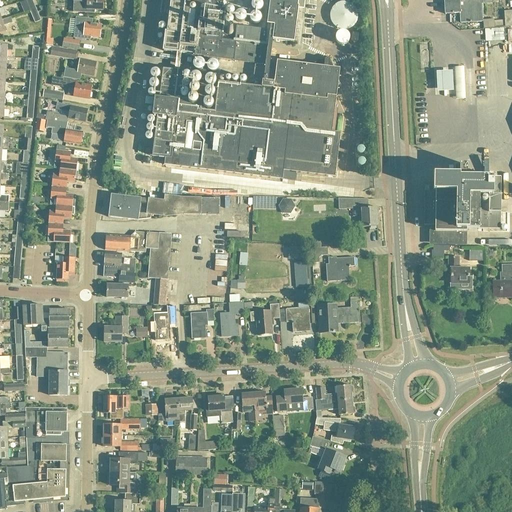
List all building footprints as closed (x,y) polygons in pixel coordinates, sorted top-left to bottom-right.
[(32,0),(25,0),(30,10),(36,8),(32,0)] [(74,0),(74,1),(73,13),(95,14),(95,9),(103,10),(103,0),(74,0)] [(271,25),(270,31),(238,27),(236,42),(221,41),(225,9),(222,9),(223,0),(170,0),(167,31),(165,31),(165,33),(163,48),(163,50),(165,51),(170,52),(178,53),(195,55),(195,56),(266,65),(269,37),(272,37),(272,39),(294,42),(299,6),(298,6),(298,0),(270,0),(267,24),(271,25)] [(481,0),(472,0),(445,2),(445,14),(460,13),(461,23),(483,22),(481,0)] [(339,2),(337,4),(334,6),(332,9),(330,13),(330,16),(331,21),(334,25),(338,28),(341,29),(346,29),(349,28),(352,27),(356,23),(357,20),(358,16),(357,12),(356,8),(353,5),(349,2),(345,1),(342,2),(339,2)] [(36,8),(30,10),(35,23),(38,21),(39,24),(41,24),(42,26),(37,27),(33,28),(34,33),(38,32),(43,31),(45,31),(47,7),(39,7),(41,10),(38,12),(36,8)] [(2,20),(1,19),(0,19),(0,31),(5,30),(4,26),(13,23),(11,17),(2,20)] [(92,19),(76,17),(74,38),(89,39),(89,36),(100,38),(101,24),(92,23),(92,19)] [(10,38),(21,35),(20,28),(8,31),(10,38)] [(358,42),(359,33),(352,32),(351,41),(358,42)] [(80,41),(64,38),(62,47),(78,50),(80,41)] [(32,58),(38,58),(39,47),(42,47),(43,43),(35,42),(34,46),(33,46),(32,58)] [(13,45),(7,45),(7,44),(0,43),(0,56),(7,56),(7,50),(13,50),(13,45)] [(77,52),(67,50),(67,49),(52,46),(45,45),(44,52),(51,53),(50,56),(64,58),(64,57),(76,59),(77,52)] [(7,56),(0,56),(0,68),(6,69),(6,62),(15,63),(15,58),(7,57),(7,56)] [(283,180),(284,170),(335,177),(340,133),(332,132),(336,97),(340,68),(333,67),(329,57),(311,65),(277,61),(274,82),(254,79),(254,85),(218,81),(215,111),(177,107),(182,71),(162,69),(159,98),(154,98),(152,115),(156,116),(152,156),(165,158),(164,165),(172,166),(283,180)] [(80,59),(78,70),(65,68),(63,78),(80,81),(81,73),(93,75),(96,62),(80,59)] [(151,70),(151,71),(150,72),(150,73),(150,75),(151,76),(151,77),(152,77),(154,78),(155,78),(156,78),(157,77),(158,77),(159,76),(159,75),(160,73),(159,72),(159,71),(158,70),(157,69),(156,69),(155,69),(154,69),(152,69),(151,70)] [(37,70),(31,70),(30,77),(28,76),(28,74),(23,73),(23,80),(30,81),(30,82),(36,82),(37,70)] [(197,73),(194,73),(192,74),(190,76),(190,78),(190,81),(192,83),(194,84),(197,84),(199,83),(200,81),(201,79),(201,76),(199,74),(197,73)] [(211,75),(209,75),(207,76),(205,78),(204,81),(205,83),(206,85),(209,86),(211,86),(214,85),(215,83),(216,81),(215,78),(214,76),(211,75)] [(63,78),(53,77),(51,86),(63,88),(64,85),(67,86),(67,87),(75,89),(73,96),(89,99),(91,86),(76,83),(77,81),(63,78)] [(149,82),(149,84),(149,85),(149,86),(150,87),(151,88),(152,88),(154,88),(155,88),(156,88),(157,87),(158,86),(158,85),(158,84),(158,82),(158,81),(157,80),(156,79),(155,79),(154,79),(152,79),(151,79),(150,80),(149,81),(149,82)] [(197,85),(195,84),(192,84),(190,86),(189,88),(189,90),(190,93),(192,94),(195,94),(197,93),(199,92),(199,89),(199,87),(197,85)] [(210,88),(208,88),(206,89),(205,91),(204,93),(205,96),(207,97),(209,98),(212,97),(214,96),(214,93),(214,91),(213,89),(210,88)] [(63,101),(64,93),(44,90),(43,98),(48,99),(63,101)] [(196,95),(194,94),(191,95),(189,96),(188,98),(188,100),(189,102),(191,104),(193,104),(195,104),(197,102),(198,100),(197,97),(196,95)] [(211,100),(209,99),(207,99),(205,100),(203,102),(203,105),(204,107),(205,109),(208,109),(210,109),(212,107),(213,105),(213,102),(211,100)] [(68,117),(55,115),(53,112),(46,111),(45,120),(47,121),(67,124),(68,118),(85,122),(87,109),(78,107),(57,102),(56,109),(70,111),(68,117)] [(26,118),(25,118),(25,119),(25,121),(33,122),(33,119),(34,106),(28,105),(26,118)] [(67,124),(47,121),(46,127),(52,128),(51,133),(58,134),(65,136),(64,142),(80,145),(83,132),(66,129),(67,124)] [(0,136),(0,148),(2,149),(2,150),(8,150),(8,149),(9,137),(3,136),(3,137),(0,136)] [(31,139),(25,139),(24,138),(23,151),(24,151),(30,151),(31,151),(32,139),(31,139)] [(45,150),(45,158),(50,158),(50,142),(35,141),(35,149),(45,150)] [(57,145),(55,162),(54,168),(60,169),(79,171),(79,163),(77,163),(78,159),(70,158),(71,152),(65,151),(66,146),(57,145)] [(436,153),(436,192),(424,192),(424,225),(430,225),(430,232),(467,232),(467,231),(469,231),(469,229),(501,230),(501,195),(493,195),(494,177),(480,177),(480,154),(436,153)] [(79,171),(60,169),(59,175),(53,174),(52,186),(67,188),(67,182),(75,183),(75,178),(78,179),(79,171)] [(0,172),(0,184),(0,185),(1,179),(8,180),(9,173),(1,173),(0,172)] [(0,194),(0,185),(0,184),(0,201),(9,202),(9,196),(0,195),(0,194)] [(52,186),(51,199),(50,205),(56,205),(75,207),(75,200),(73,199),(74,195),(66,194),(67,188),(52,186)] [(111,194),(108,217),(138,221),(138,220),(151,218),(151,215),(166,217),(184,215),(219,216),(220,199),(183,198),(165,196),(165,201),(111,194)] [(352,207),(352,199),(352,198),(339,198),(339,208),(353,208),(352,207)] [(291,213),(295,206),(291,199),(283,199),(279,206),(283,213),(291,213)] [(0,201),(0,210),(6,211),(9,211),(9,202),(0,201)] [(75,207),(56,205),(56,211),(50,211),(49,223),(64,224),(64,218),(72,219),(72,214),(74,214),(75,207)] [(377,227),(378,227),(377,207),(361,208),(362,227),(369,227),(370,231),(377,231),(377,227)] [(64,224),(49,223),(48,236),(54,236),(54,242),(72,243),(73,235),(71,235),(71,230),(63,230),(64,224)] [(10,230),(10,231),(14,231),(17,231),(16,235),(13,235),(12,243),(16,243),(16,242),(22,243),(23,231),(17,230),(10,230)] [(157,279),(168,280),(171,234),(135,232),(130,237),(106,235),(105,250),(146,253),(146,249),(149,249),(149,251),(150,251),(149,278),(157,279)] [(313,243),(313,248),(312,248),(313,263),(320,263),(320,258),(322,256),(329,255),(328,247),(321,248),(321,243),(313,243)] [(309,256),(303,255),(304,246),(289,245),(288,260),(303,261),(303,262),(308,263),(309,256)] [(69,258),(64,258),(63,264),(57,263),(54,263),(53,276),(53,280),(56,280),(56,282),(64,282),(64,280),(69,280),(69,275),(75,275),(76,258),(76,251),(70,251),(69,258)] [(122,258),(122,254),(105,253),(103,277),(117,278),(119,278),(119,281),(134,282),(135,273),(135,267),(136,259),(122,258)] [(354,258),(337,259),(337,257),(329,258),(329,267),(327,267),(328,282),(337,281),(350,280),(349,267),(355,266),(354,258)] [(449,257),(449,269),(451,269),(451,283),(458,283),(458,289),(472,289),(472,277),(469,277),(469,269),(459,268),(459,257),(449,257)] [(310,263),(305,264),(305,262),(294,263),(296,288),(307,287),(307,289),(305,290),(306,297),(312,297),(310,263)] [(493,282),(493,298),(511,297),(511,264),(502,265),(502,272),(500,273),(500,282),(493,282)] [(168,280),(157,279),(155,305),(166,305),(168,280)] [(128,298),(128,285),(107,285),(107,298),(128,298)] [(351,308),(340,308),(341,315),(341,316),(342,324),(358,323),(357,301),(357,297),(350,297),(350,301),(351,308)] [(229,303),(230,314),(221,314),(222,337),(239,336),(238,325),(236,325),(235,315),(244,314),(243,302),(229,303)] [(298,304),(298,308),(286,309),(287,322),(292,322),(293,332),(310,331),(309,308),(308,303),(298,304)] [(127,314),(142,313),(141,304),(127,304),(127,314)] [(270,305),(270,311),(250,313),(251,322),(256,321),(258,335),(273,334),(271,319),(280,319),(278,304),(270,305)] [(69,310),(49,310),(49,313),(43,313),(42,305),(23,306),(24,326),(41,325),(42,332),(48,332),(48,342),(30,342),(29,331),(24,331),(25,348),(48,347),(68,347),(68,329),(69,329),(69,310)] [(341,315),(340,308),(335,309),(335,306),(318,306),(319,333),(337,332),(336,325),(342,324),(341,316),(341,315)] [(154,322),(150,322),(151,332),(154,332),(155,341),(170,341),(170,339),(170,326),(174,325),(173,319),(176,319),(176,307),(168,307),(169,312),(153,313),(154,322)] [(206,310),(207,313),(191,314),(193,339),(206,338),(205,322),(214,321),(214,310),(206,310)] [(128,334),(128,317),(116,317),(116,327),(104,327),(104,342),(121,342),(121,334),(128,334)] [(136,338),(148,338),(148,328),(136,328),(136,338)] [(48,352),(48,347),(25,348),(26,357),(37,357),(37,377),(50,377),(50,396),(67,396),(68,371),(67,371),(68,353),(63,353),(48,352)] [(9,368),(0,369),(0,368),(0,367),(0,380),(1,380),(0,374),(9,374),(9,368)] [(24,384),(3,385),(4,392),(24,391),(24,384)] [(324,388),(318,388),(316,388),(316,400),(325,399),(328,399),(328,402),(330,402),(330,404),(338,404),(338,401),(351,400),(351,393),(353,391),(353,387),(350,386),(350,385),(337,386),(337,394),(325,395),(324,388)] [(284,390),(285,397),(276,397),(277,412),(286,411),(286,404),(305,402),(306,410),(313,410),(312,397),(302,398),(302,389),(284,390)] [(266,392),(254,393),(255,412),(255,422),(262,421),(261,413),(266,413),(267,415),(273,415),(272,396),(266,397),(266,392)] [(254,393),(241,394),(243,413),(249,412),(255,412),(254,393)] [(207,417),(207,416),(220,415),(221,424),(232,423),(231,408),(225,409),(224,395),(221,396),(221,394),(220,394),(221,396),(217,396),(217,394),(208,395),(208,402),(208,404),(209,411),(207,411),(207,410),(206,410),(206,417),(207,417)] [(115,414),(115,409),(128,409),(128,398),(117,398),(118,397),(104,397),(104,398),(103,398),(103,403),(104,403),(104,414),(115,414)] [(179,411),(179,399),(165,400),(165,412),(166,421),(174,421),(175,426),(180,425),(180,422),(179,411)] [(192,399),(179,399),(179,411),(180,422),(185,422),(184,411),(193,411),(192,399)] [(325,399),(316,400),(315,400),(316,410),(321,410),(338,409),(339,415),(352,414),(355,412),(354,408),(352,406),(351,400),(338,401),(338,404),(330,404),(330,402),(328,402),(328,399),(325,399)] [(158,416),(158,405),(146,405),(146,416),(158,416)] [(25,413),(25,420),(26,423),(45,423),(45,412),(67,412),(67,409),(26,408),(25,413)] [(26,423),(25,420),(13,421),(13,422),(13,427),(23,427),(23,431),(21,431),(21,437),(19,437),(19,438),(66,439),(67,412),(45,412),(45,423),(26,423)] [(25,420),(25,413),(5,415),(5,422),(13,422),(13,421),(25,420)] [(241,431),(242,413),(234,413),(233,431),(241,431)] [(273,416),(274,430),(275,437),(285,436),(284,429),(283,415),(273,416)] [(323,430),(336,433),(336,437),(331,436),(330,442),(343,445),(344,441),(350,442),(351,440),(352,440),(354,428),(340,426),(340,420),(322,419),(316,419),(315,425),(324,426),(323,430)] [(104,425),(103,436),(120,436),(120,430),(139,430),(139,420),(120,420),(120,425),(104,425)] [(120,436),(103,436),(103,447),(120,447),(120,451),(138,451),(142,451),(157,451),(157,445),(142,445),(142,447),(138,447),(138,442),(120,442),(120,436)] [(8,438),(0,437),(0,448),(8,448),(8,438)] [(310,446),(323,450),(325,440),(313,437),(310,446)] [(66,439),(19,438),(19,443),(20,449),(27,449),(28,466),(37,465),(47,465),(66,466),(66,439)] [(174,451),(175,439),(161,439),(160,451),(174,451)] [(8,448),(0,448),(0,466),(26,465),(26,464),(25,453),(18,453),(19,458),(13,459),(9,459),(8,458),(8,448)] [(326,449),(318,469),(322,470),(319,477),(328,480),(331,474),(327,473),(329,468),(340,472),(346,457),(326,449)] [(111,459),(110,472),(129,473),(129,464),(138,465),(138,462),(147,462),(147,453),(119,453),(119,460),(111,459)] [(191,474),(192,458),(177,458),(176,474),(191,474)] [(207,459),(192,458),(191,474),(206,475),(207,459)] [(0,509),(7,509),(7,506),(25,505),(25,500),(65,497),(66,470),(66,466),(47,465),(37,465),(28,466),(15,467),(0,467),(0,509)] [(108,472),(108,485),(110,485),(110,486),(118,486),(118,494),(137,494),(137,482),(136,482),(136,473),(129,473),(110,472),(108,472)] [(214,475),(214,485),(228,485),(228,475),(214,475)] [(315,482),(314,495),(323,495),(323,482),(315,482)] [(274,499),(273,511),(294,511),(279,511),(279,505),(280,505),(281,489),(275,488),(274,499)] [(211,490),(203,489),(203,506),(211,506),(211,491),(211,490)] [(135,511),(135,505),(140,506),(141,495),(125,494),(125,502),(116,501),(115,511),(135,511)] [(232,496),(231,511),(244,511),(244,507),(243,507),(243,503),(244,503),(245,494),(232,494),(232,496)] [(231,511),(232,496),(223,495),(223,502),(221,502),(221,509),(220,511),(231,511)] [(156,496),(155,511),(163,511),(164,496),(156,496)] [(268,505),(268,507),(255,506),(254,511),(273,511),(274,499),(269,498),(269,505),(268,505)] [(300,511),(317,511),(318,500),(301,499),(300,511)] [(197,503),(190,503),(190,505),(190,511),(203,511),(203,510),(196,510),(197,503)]
